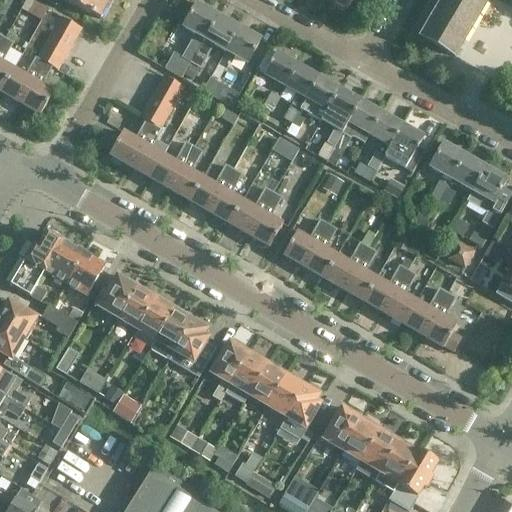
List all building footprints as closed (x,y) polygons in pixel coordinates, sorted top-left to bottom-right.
[(100,20),(109,0),(67,0),(66,3),(100,20)] [(352,0),(326,0),(346,11),(352,0)] [(511,0),(442,0),(420,38),(454,57),(487,0),(511,0)] [(181,59),(190,64),(217,16),(196,4),(182,28),(194,35),(181,59)] [(41,22),(54,29),(60,18),(61,18),(62,16),(49,8),(41,22)] [(192,81),(199,69),(200,70),(214,46),(226,53),(239,28),(217,16),(190,64),(191,64),(184,76),(192,81)] [(54,29),(75,41),(81,30),(61,18),(60,18),(54,29)] [(261,41),(239,28),(226,53),(247,65),(261,41)] [(48,39),(69,51),(75,41),(54,29),(48,39)] [(43,49),(63,61),(69,51),(48,39),(43,49)] [(4,40),(0,47),(0,93),(14,70),(1,63),(12,45),(4,40)] [(63,61),(43,49),(37,59),(51,68),(57,72),(63,61)] [(269,50),(257,72),(285,88),(297,66),(276,54),(269,50)] [(14,70),(0,93),(20,105),(44,64),(37,59),(26,77),(14,70)] [(44,64),(20,105),(40,117),(54,93),(41,86),(51,68),(44,64)] [(297,66),(285,88),(297,95),(282,119),(292,125),(318,78),(297,66)] [(156,87),(177,99),(183,89),(162,77),(156,87)] [(318,78),(300,110),(308,115),(321,122),(339,90),(318,78)] [(151,97),(171,109),(177,99),(156,87),(151,97)] [(339,90),(321,122),(334,130),(326,144),(334,148),(361,102),(339,90)] [(224,104),(232,108),(239,96),(231,91),(224,104)] [(271,114),(279,99),(270,94),(262,109),(271,114)] [(145,107),(165,119),(171,109),(151,97),(145,107)] [(325,162),(334,168),(351,139),(353,138),(364,145),(369,136),(382,114),(361,102),(334,148),(325,162)] [(145,122),(153,127),(154,127),(159,130),(165,119),(145,107),(139,118),(145,122)] [(292,125),(287,133),(295,138),(299,129),(300,129),(308,115),(300,110),(292,125)] [(233,127),(238,118),(226,111),(221,120),(233,127)] [(382,114),(369,136),(390,148),(403,126),(382,114)] [(261,125),(248,118),(244,115),(239,123),(257,134),(261,125)] [(123,133),(109,157),(129,169),(153,127),(145,122),(135,140),(123,133)] [(390,148),(384,158),(412,174),(424,152),(417,148),(424,138),(403,126),(390,148)] [(153,127),(129,169),(150,181),(164,157),(151,149),(162,131),(159,130),(154,127),(153,127)] [(429,168),(442,176),(429,199),(437,203),(446,188),(447,189),(450,184),(449,184),(464,157),(443,144),(429,168)] [(164,157),(150,181),(169,191),(193,149),(185,145),(175,163),(164,157)] [(292,160),(297,153),(288,147),(288,149),(283,146),(279,152),(292,160)] [(193,149),(169,191),(189,203),(204,179),(190,172),(200,153),(193,149)] [(383,158),(374,153),(366,168),(375,173),(383,158)] [(459,185),(472,193),(486,169),(464,157),(449,184),(450,184),(457,189),(459,185)] [(204,179),(189,203),(209,215),(234,172),(225,167),(214,185),(204,179)] [(466,202),(488,214),(483,223),(492,229),(511,194),(503,190),(508,181),(486,169),(472,193),(466,202)] [(234,172),(209,215),(228,226),(242,202),(232,196),(242,177),(234,172)] [(399,196),(405,186),(391,178),(385,188),(399,196)] [(446,188),(437,203),(447,209),(455,194),(447,189),(446,188)] [(242,202),(228,226),(249,237),(273,195),(264,190),(254,208),(242,202)] [(273,195),(249,237),(269,249),(283,225),(270,218),(281,199),(273,195)] [(451,232),(462,238),(468,227),(457,221),(451,232)] [(296,233),(283,257),(302,268),(327,226),(320,222),(309,240),(296,233)] [(327,226),(302,268),(323,280),(337,256),(324,249),(335,231),(327,226)] [(24,261),(10,286),(31,297),(36,288),(45,274),(44,273),(62,242),(60,241),(59,237),(53,234),(49,235),(46,233),(41,241),(37,248),(33,246),(24,261)] [(407,248),(402,234),(394,249),(405,252),(407,248)] [(492,241),(488,248),(502,256),(506,249),(492,241)] [(64,285),(82,254),(62,242),(44,273),(45,274),(65,286),(65,285),(64,285)] [(475,254),(456,243),(446,261),(465,271),(475,254)] [(337,256),(323,280),(343,292),(367,250),(360,245),(349,264),(337,256)] [(484,255),(497,263),(502,256),(488,248),(484,255)] [(367,250),(343,292),(362,303),(376,279),(364,273),(375,254),(367,250)] [(65,285),(65,286),(86,298),(104,267),(82,254),(64,285),(65,285)] [(376,279),(362,303),(381,314),(406,272),(398,267),(387,286),(376,279)] [(406,272),(381,314),(402,326),(415,302),(403,295),(414,276),(406,272)] [(94,306),(98,309),(118,320),(136,289),(129,285),(129,280),(121,276),(117,278),(106,295),(102,292),(94,306)] [(495,295),(511,305),(511,281),(508,288),(501,284),(495,295)] [(36,288),(31,297),(40,303),(46,293),(36,288)] [(118,320),(136,331),(155,300),(149,297),(147,291),(141,288),(137,289),(136,289),(118,320)] [(415,302),(402,326),(422,337),(446,295),(438,290),(427,309),(415,302)] [(446,295),(422,337),(443,349),(444,348),(453,353),(461,340),(451,335),(456,326),(444,319),(455,300),(446,295)] [(136,331),(132,338),(151,349),(174,311),(168,307),(166,303),(160,299),(156,301),(155,300),(136,331)] [(0,326),(23,341),(36,319),(8,303),(8,304),(1,305),(0,306),(0,326)] [(55,332),(68,340),(77,324),(67,318),(47,307),(41,319),(57,328),(55,332)] [(67,318),(77,324),(83,314),(73,308),(67,318)] [(175,312),(174,311),(151,349),(150,351),(169,362),(192,322),(186,319),(185,314),(179,310),(175,312)] [(205,344),(208,339),(204,336),(207,330),(205,330),(204,325),(198,321),(194,323),(192,322),(169,362),(198,379),(203,371),(216,350),(205,344)] [(23,341),(0,326),(0,354),(8,359),(4,367),(24,379),(30,369),(13,359),(23,341)] [(229,344),(211,374),(222,381),(212,398),(220,403),(225,394),(248,355),(242,351),(241,347),(235,343),(230,345),(229,344)] [(78,356),(68,349),(55,370),(66,376),(78,356)] [(249,397),(267,366),(261,363),(259,358),(253,354),(249,356),(248,355),(225,394),(243,405),(248,397),(249,397)] [(267,366),(249,397),(267,408),(285,377),(280,374),(279,369),(272,365),(268,367),(267,366)] [(39,389),(41,385),(45,379),(31,370),(25,379),(39,389)] [(88,390),(97,396),(106,382),(87,370),(78,384),(88,390)] [(8,377),(0,371),(0,395),(25,410),(29,402),(15,393),(22,383),(9,375),(8,377)] [(267,408),(279,415),(286,419),(305,388),(298,384),(297,380),(291,376),(287,377),(285,377),(267,408)] [(82,413),(90,399),(66,384),(57,398),(82,413)] [(299,441),(320,405),(316,402),(319,396),(317,395),(316,391),(309,387),(306,389),(305,388),(286,419),(280,430),(299,441)] [(109,389),(103,399),(115,407),(122,397),(109,389)] [(19,420),(25,410),(0,395),(0,419),(1,420),(6,412),(19,420)] [(122,397),(113,412),(130,422),(139,408),(122,397)] [(341,410),(323,439),(323,440),(342,452),(361,421),(355,418),(353,413),(347,409),(343,411),(341,410)] [(60,431),(68,436),(78,420),(69,415),(60,431)] [(361,421),(342,452),(361,463),(379,432),(373,429),(372,424),(366,420),(362,422),(361,421)] [(170,439),(189,451),(191,452),(197,441),(176,428),(170,439)] [(68,436),(60,431),(52,444),(60,449),(68,436)] [(379,432),(361,463),(379,474),(398,443),(392,440),(391,435),(385,431),(380,433),(379,432)] [(0,458),(1,459),(8,446),(1,442),(0,441),(0,458)] [(215,452),(197,441),(191,452),(209,462),(215,452)] [(393,493),(398,485),(417,454),(411,451),(410,446),(403,442),(399,444),(398,443),(379,474),(374,483),(393,493)] [(238,455),(222,446),(213,462),(229,471),(238,455)] [(36,460),(48,467),(56,455),(44,447),(36,460)] [(417,454),(398,485),(418,497),(424,487),(426,488),(431,479),(429,478),(437,464),(417,453),(417,454)] [(235,463),(229,475),(245,485),(252,474),(235,463)] [(35,490),(39,484),(47,470),(38,465),(26,484),(35,490)] [(125,511),(224,511),(153,468),(125,511)] [(245,485),(268,499),(275,487),(252,474),(245,485)] [(20,491),(15,498),(34,510),(35,511),(40,503),(20,491)] [(289,511),(306,511),(309,508),(287,495),(280,506),(289,511)] [(33,511),(34,510),(15,498),(6,511),(33,511)]
